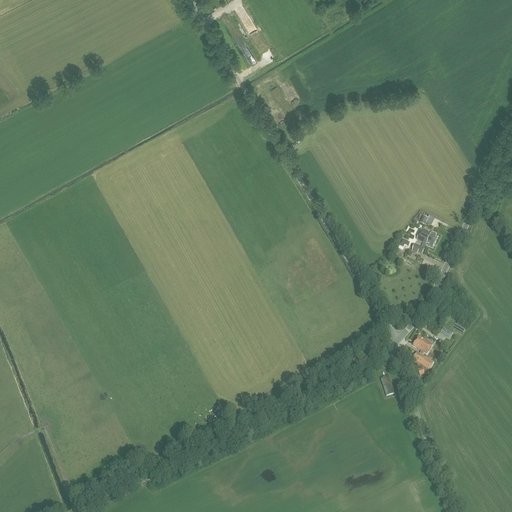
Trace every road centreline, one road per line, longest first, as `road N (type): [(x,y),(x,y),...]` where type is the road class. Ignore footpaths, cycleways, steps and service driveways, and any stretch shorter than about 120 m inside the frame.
road 1 (unclassified): [(391,341),(188,0)]
road 2 (tertiary): [(74,511),(322,386),(391,341)]
road 3 (tertiary): [(391,341),(431,292),(511,125)]
road 4 (unclassified): [(455,511),(391,341)]
